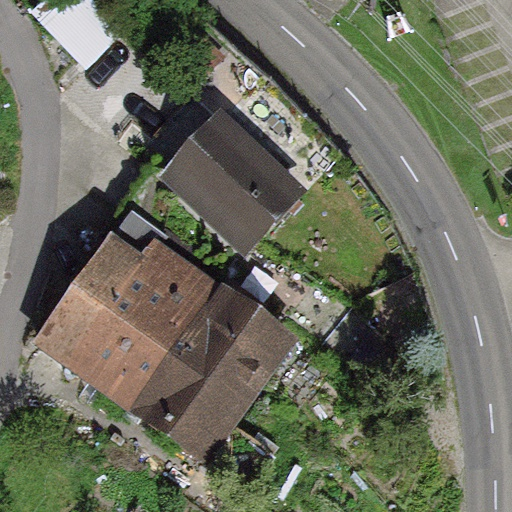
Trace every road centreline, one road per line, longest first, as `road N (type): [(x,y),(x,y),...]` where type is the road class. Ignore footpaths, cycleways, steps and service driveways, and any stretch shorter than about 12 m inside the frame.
road 1 (tertiary): [(496,511),(494,400),(473,293),(445,223),(397,146),(252,0)]
road 2 (unclassified): [(0,12),(25,46),(36,158),(24,298),(0,371)]
